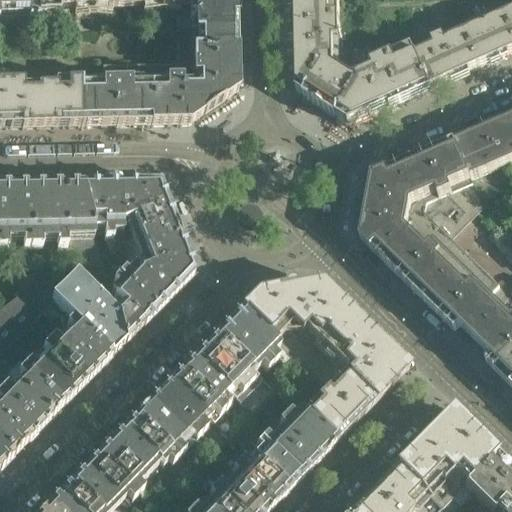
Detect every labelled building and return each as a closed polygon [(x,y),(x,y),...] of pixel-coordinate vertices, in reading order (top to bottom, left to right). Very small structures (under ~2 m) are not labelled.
[(15,14),(14,0),(0,0),(0,10),(6,11),(6,15),(15,14)] [(37,22),(36,0),(14,0),(15,14),(23,14),(23,10),(28,10),(29,22),(37,22)] [(59,11),(58,0),(36,0),(37,22),(37,29),(41,29),(41,10),(52,10),(52,13),(59,13),(59,11)] [(129,9),(129,0),(58,0),(59,11),(129,9)] [(236,35),(235,0),(129,0),(129,9),(150,9),(195,8),(196,36),(198,36),(236,35)] [(349,128),(432,91),(416,58),(413,51),(361,73),(341,61),(340,6),(295,7),(297,95),(349,128)] [(511,55),(511,6),(500,11),(502,15),(464,32),(462,28),(447,35),(447,37),(432,44),(435,50),(416,58),(432,91),(511,55)] [(189,77),(188,51),(198,50),(198,36),(196,36),(195,8),(150,9),(150,16),(178,20),(179,68),(105,70),(105,84),(129,84),(130,94),(166,94),(165,83),(179,83),(179,90),(199,90),(199,77),(189,77)] [(204,119),(223,106),(223,105),(237,95),(236,35),(198,36),(198,50),(188,51),(189,77),(199,77),(199,90),(179,90),(179,83),(165,83),(166,94),(130,94),(129,84),(105,84),(102,84),(102,95),(82,95),(81,95),(81,130),(189,128),(203,118),(204,119)] [(0,51),(15,51),(15,39),(0,39),(0,51)] [(0,132),(81,130),(81,95),(82,95),(82,78),(0,79),(0,132)] [(471,183),(511,164),(511,121),(455,146),(471,183)] [(511,320),(510,319),(501,310),(491,300),(482,291),(475,297),(443,264),(448,260),(437,249),(432,253),(417,239),(422,214),(438,206),(441,210),(453,206),(451,200),(474,191),(471,183),(455,146),(402,169),(373,182),(362,244),(456,336),(461,330),(480,348),(492,360),(486,366),(511,390),(511,320)] [(167,209),(160,191),(159,191),(156,189),(156,188),(121,189),(121,217),(129,217),(129,224),(167,209)] [(121,217),(121,189),(103,189),(103,190),(104,227),(105,242),(112,242),(112,232),(122,232),(121,217)] [(93,227),(83,190),(64,191),(65,239),(66,239),(93,238),(93,227)] [(104,227),(103,190),(83,190),(93,227),(104,227)] [(0,252),(32,252),(31,191),(0,191),(0,252)] [(49,239),(48,191),(31,191),(32,252),(41,251),(41,239),(49,239)] [(65,239),(64,191),(48,191),(49,239),(57,239),(57,251),(66,251),(66,239),(65,239)] [(167,209),(129,224),(136,240),(173,225),(167,209)] [(180,240),(173,225),(136,240),(142,255),(180,240)] [(186,256),(180,240),(142,255),(148,271),(186,256)] [(183,289),(192,279),(192,278),(192,275),(193,274),(186,256),(148,271),(154,277),(148,283),(148,284),(168,304),(183,289)] [(112,299),(103,268),(84,268),(80,273),(109,302),(112,299)] [(168,304),(148,284),(148,283),(138,274),(131,281),(124,274),(119,279),(156,316),(168,304)] [(125,347),(117,317),(116,317),(75,277),(58,295),(51,302),(54,304),(72,322),(73,322),(112,360),(125,347)] [(501,310),(511,298),(511,277),(500,290),(491,300),(501,310)] [(156,316),(119,279),(114,284),(121,292),(114,299),(123,308),(124,307),(144,327),(145,328),(156,316)] [(0,358),(43,315),(54,304),(51,302),(58,295),(49,285),(39,285),(0,314),(0,358)] [(408,373),(320,286),(257,298),(257,299),(242,313),(276,347),(325,395),(304,415),(336,446),(408,373)] [(144,327),(124,307),(123,308),(116,315),(116,317),(117,317),(125,347),(144,327)] [(276,347),(242,313),(229,326),(271,368),(277,362),(269,354),(276,347)] [(73,322),(72,322),(67,328),(75,335),(69,341),(100,372),(112,360),(73,322)] [(271,368),(229,326),(217,338),(251,372),(258,366),(266,374),(271,368)] [(251,372),(217,338),(206,350),(247,390),(253,385),(246,378),(251,372)] [(100,372),(69,341),(62,348),(54,341),(49,346),(88,385),(100,372)] [(88,385),(49,346),(37,358),(76,397),(88,385)] [(247,390),(206,350),(194,362),(228,395),(234,390),(241,396),(247,390)] [(76,397),(37,358),(25,370),(64,409),(76,397)] [(228,395),(194,362),(183,373),(224,414),(229,408),(223,401),(228,395)] [(64,409),(25,370),(19,377),(27,384),(21,390),(52,421),(64,409)] [(224,414),(183,373),(171,386),(205,419),(211,413),(218,420),(224,414)] [(205,419),(171,386),(159,397),(200,437),(206,432),(199,425),(205,419)] [(52,421),(21,390),(14,397),(6,389),(1,395),(40,433),(52,421)] [(40,433),(1,395),(0,395),(0,405),(3,409),(0,411),(0,417),(28,445),(40,433)] [(200,437),(159,397),(148,409),(182,442),(188,437),(195,443),(200,437)] [(182,442),(148,409),(136,420),(177,461),(183,455),(176,448),(182,442)] [(336,446),(304,415),(297,422),(290,415),(285,420),(324,458),(336,446)] [(407,511),(404,509),(443,469),(451,477),(457,471),(469,483),(494,458),(451,415),(443,424),(355,511),(407,511)] [(28,445),(0,417),(0,445),(14,459),(28,445)] [(177,461),(136,420),(124,433),(156,464),(158,466),(165,460),(171,467),(177,461)] [(324,458),(285,420),(280,425),(287,432),(280,439),(312,470),(324,458)] [(156,464),(124,433),(110,447),(141,478),(156,464)] [(312,470),(280,439),(274,446),(267,439),(262,444),(301,482),(312,470)] [(301,482),(262,444),(257,449),(264,456),(257,463),(289,494),(301,482)] [(14,459),(0,445),(0,473),(0,474),(14,459)] [(141,478),(110,447),(98,459),(136,497),(142,491),(135,485),(141,478)] [(511,511),(511,475),(494,458),(469,483),(463,489),(481,507),(476,511),(511,511)] [(136,497),(98,459),(86,471),(117,503),(124,496),(130,503),(136,497)] [(289,494),(257,463),(250,469),(243,462),(238,468),(277,506),(289,494)] [(270,511),(277,506),(238,468),(233,473),(240,480),(234,486),(259,511),(270,511)] [(168,503),(185,485),(193,477),(186,470),(161,496),(168,503)] [(107,511),(117,503),(86,471),(71,486),(97,511),(107,511)] [(97,511),(71,486),(60,498),(74,511),(97,511)] [(259,511),(234,486),(227,493),(220,486),(215,491),(235,511),(259,511)] [(235,511),(215,491),(210,496),(217,503),(210,510),(212,511),(235,511)] [(74,511),(60,498),(48,509),(51,511),(74,511)]
